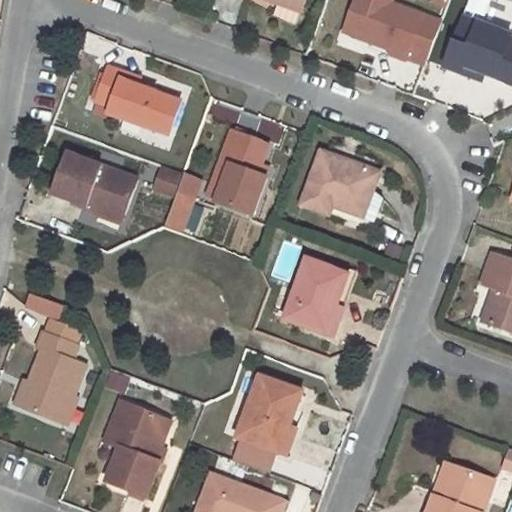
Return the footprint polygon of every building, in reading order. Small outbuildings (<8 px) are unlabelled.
[(305,0),(276,0),(278,1),(274,13),(297,23),(305,0)] [(354,0),(346,25),(371,35),(369,40),(392,49),(390,53),(407,59),(407,58),(426,64),(442,21),(387,0),(354,0)] [(511,81),(511,34),(482,23),(490,0),(470,0),(446,65),(463,72),(465,64),(487,72),(511,81)] [(371,35),(346,25),(344,31),(369,40),(371,35)] [(484,79),(487,72),(465,64),(463,72),(484,79)] [(167,134),(179,101),(136,84),(120,79),(123,71),(107,66),(95,98),(110,104),(107,111),(167,134)] [(136,84),(139,78),(123,71),(120,79),(136,84)] [(266,144),(230,130),(219,161),(228,164),(215,197),(213,201),(250,214),(264,177),(262,176),(255,174),(259,164),(266,144)] [(338,156),(319,150),(300,204),(327,213),(331,204),(334,195),(366,207),(379,171),(349,161),(347,165),(336,161),(338,156)] [(137,177),(67,151),(52,193),(86,206),(88,200),(123,213),(137,177)] [(349,161),(338,156),(336,161),(347,165),(349,161)] [(219,161),(205,194),(215,197),(228,164),(219,161)] [(262,176),(265,167),(259,164),(255,174),(262,176)] [(152,191),(173,197),(164,227),(186,234),(203,178),(159,165),(152,191)] [(331,204),(363,215),(366,207),(334,195),(331,204)] [(86,206),(121,219),(123,213),(88,200),(86,206)] [(494,287),(500,290),(488,322),(511,330),(511,258),(493,251),(481,282),(494,287)] [(347,273),(305,258),(283,318),(331,336),(341,309),(335,307),(347,273)] [(500,290),(494,287),(481,319),(488,322),(500,290)] [(28,294),(24,308),(60,318),(64,303),(28,294)] [(75,344),(40,332),(34,347),(39,350),(28,381),(18,406),(62,422),(83,363),(70,358),(75,344)] [(110,371),(107,389),(125,392),(128,375),(110,371)] [(301,392),(259,376),(235,437),(273,451),(282,426),(286,428),(301,392)] [(28,381),(23,379),(14,405),(18,406),(28,381)] [(117,401),(102,441),(112,445),(127,405),(117,401)] [(158,447),(168,420),(127,405),(112,445),(117,447),(105,481),(145,495),(158,461),(153,459),(158,447)] [(273,451),(283,456),(293,430),(286,428),(282,426),(273,451)] [(158,461),(163,448),(158,447),(153,459),(158,461)] [(454,463),(447,460),(435,493),(442,495),(454,463)] [(483,511),(496,479),(454,463),(442,495),(435,493),(428,511),(483,511)] [(279,511),(284,502),(209,473),(194,511),(197,511),(279,511)]
